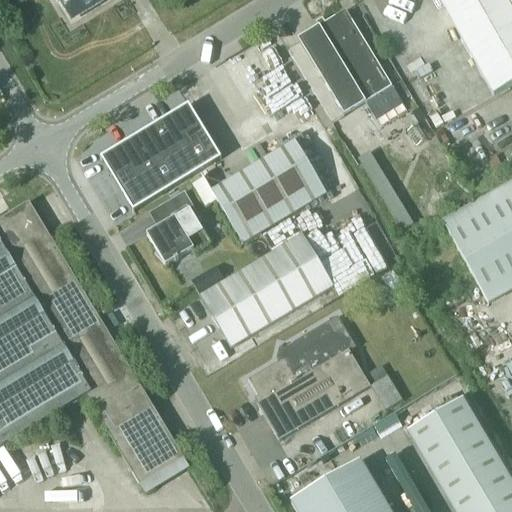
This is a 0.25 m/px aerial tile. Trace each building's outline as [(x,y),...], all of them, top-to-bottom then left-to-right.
[(59,0),(70,17),(93,2),(95,6),(105,0),(59,0)] [(511,0),(438,0),(494,97),(511,86),(511,0)] [(348,15),(346,11),(299,41),(301,44),(345,117),(392,88),(348,15)] [(101,159),(101,160),(101,161),(134,214),(221,160),(189,106),(101,159)] [(418,127),(407,133),(416,148),(427,142),(418,127)] [(296,144),(212,194),(242,246),(326,196),(296,144)] [(359,160),(403,232),(413,226),(409,218),(400,204),(396,198),(387,183),(370,155),(369,154),(359,160)] [(511,292),(511,184),(476,205),(443,223),(489,305),(511,292)] [(0,449),(85,398),(141,490),(186,463),(171,440),(149,403),(53,244),(29,204),(13,213),(0,221),(0,449)] [(194,256),(210,246),(187,207),(171,217),(173,221),(147,237),(165,268),(192,252),(194,256)] [(333,288),(303,237),(259,263),(199,299),(230,350),(333,288)] [(475,310),(463,315),(478,350),(490,344),(475,310)] [(343,330),(344,329),(343,328),(336,332),(330,323),(284,350),(279,349),(276,360),(279,364),(249,381),(263,404),(257,407),(279,443),(370,389),(349,353),(351,344),(343,330)] [(388,370),(373,377),(388,408),(403,401),(388,370)] [(511,511),(511,485),(462,400),(404,433),(449,511),(511,511)] [(394,455),(386,461),(402,482),(410,476),(394,455)] [(385,511),(357,464),(292,500),(299,511),(385,511)]
